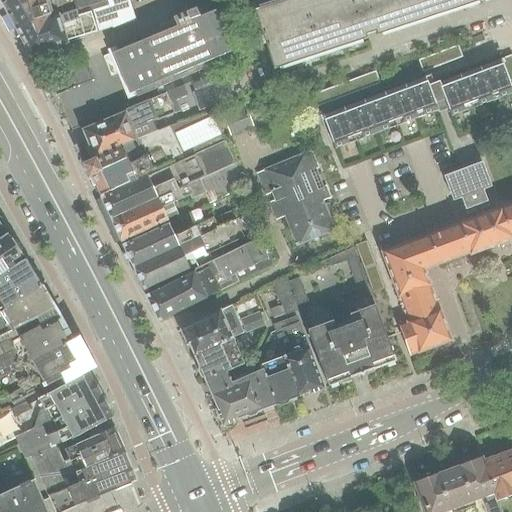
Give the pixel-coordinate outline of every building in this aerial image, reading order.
[(15,0),(2,4),(18,34),(79,13),(111,1),(110,0),(15,0)] [(115,0),(111,1),(79,13),(18,34),(30,55),(84,40),(83,37),(113,28),(114,29),(136,22),(129,0),(115,0)] [(287,0),(254,11),(274,71),(367,40),(366,36),(375,33),(376,37),(487,0),(287,0)] [(160,30),(107,52),(109,56),(102,59),(110,78),(116,76),(128,103),(216,66),(234,58),(213,8),(205,12),(204,10),(195,13),(194,11),(173,20),(174,22),(159,28),(160,30)] [(462,58),(460,54),(458,46),(418,61),(422,73),(462,58)] [(437,80),(438,83),(434,85),(430,75),(319,117),(321,122),(324,121),(334,149),(437,111),(438,114),(448,110),(450,117),(511,93),(511,91),(509,83),(511,81),(511,56),(439,83),(438,80),(437,80)] [(380,85),(375,73),(302,99),(306,112),(380,85)] [(210,76),(200,79),(200,80),(204,90),(208,88),(214,86),(210,76)] [(200,80),(191,83),(201,111),(214,106),(208,88),(204,90),(200,80)] [(95,159),(126,147),(139,141),(134,130),(155,121),(156,123),(174,116),(165,96),(117,115),(119,119),(84,134),(95,159)] [(139,141),(126,147),(128,152),(140,147),(148,163),(144,165),(142,161),(129,166),(123,153),(86,169),(100,200),(182,161),(170,135),(185,128),(183,123),(139,141)] [(100,200),(110,222),(234,167),(223,143),(182,161),(100,200)] [(295,247),(332,232),(321,203),(328,200),(310,155),(257,177),(283,241),(291,238),(295,247)] [(460,225),(423,238),(415,241),(382,253),(407,321),(397,325),(403,340),(409,357),(418,353),(451,341),(437,304),(430,286),(424,270),(425,269),(434,266),(469,253),(470,256),(511,240),(511,205),(483,217),(481,211),(489,208),(483,193),(490,190),(481,165),(458,174),(443,179),(452,203),(460,200),(466,215),(474,212),(476,218),(460,225)] [(243,189),(234,167),(110,222),(120,244),(167,224),(161,211),(189,199),(190,202),(205,196),(208,204),(243,189)] [(134,271),(144,292),(188,271),(183,260),(192,256),(203,251),(206,256),(242,241),(262,231),(254,215),(234,224),(217,232),(134,271)] [(0,240),(9,234),(0,220),(0,240)] [(168,228),(123,248),(134,271),(217,232),(212,223),(174,241),(168,228)] [(0,282),(2,281),(0,277),(26,260),(17,246),(9,234),(0,240),(0,282)] [(147,300),(159,323),(273,268),(265,251),(261,252),(255,240),(245,245),(193,270),(196,276),(147,300)] [(371,256),(366,242),(355,247),(372,294),(384,289),(371,256)] [(366,286),(353,249),(330,260),(332,267),(346,262),(357,290),(366,286)] [(207,257),(206,256),(203,251),(192,256),(196,262),(207,257)] [(0,310),(42,287),(26,260),(0,277),(2,281),(0,282),(0,310)] [(299,279),(288,284),(298,311),(309,307),(299,279)] [(298,311),(288,284),(287,282),(274,287),(285,316),(298,311)] [(0,339),(56,311),(42,287),(0,310),(0,339)] [(307,332),(328,387),(395,362),(382,327),(375,307),(307,332)] [(182,330),(194,356),(233,340),(220,311),(182,330)] [(259,313),(249,317),(255,330),(265,326),(259,313)] [(25,367),(73,340),(60,317),(12,343),(9,336),(0,340),(0,379),(25,367)] [(284,359),(298,397),(323,388),(308,350),(297,318),(272,327),(284,359)] [(15,407),(87,366),(73,340),(25,367),(33,382),(23,387),(24,390),(10,398),(15,407)] [(244,363),(233,340),(194,356),(205,383),(239,368),(238,366),(244,363)] [(261,371),(261,372),(274,406),(298,397),(284,359),(260,368),(261,371)] [(245,379),(239,368),(205,383),(223,424),(274,406),(261,372),(245,379)] [(56,422),(102,396),(90,373),(40,400),(46,412),(39,415),(35,432),(56,422)] [(113,418),(102,396),(56,422),(35,432),(17,440),(26,460),(76,439),(113,418)] [(30,410),(26,402),(10,411),(14,419),(30,410)] [(38,476),(81,471),(125,453),(114,428),(60,452),(33,464),(38,476)] [(511,450),(483,462),(495,493),(498,501),(511,495),(511,450)] [(132,471),(125,453),(81,471),(94,501),(99,499),(98,497),(131,484),(130,481),(129,473),(132,471)] [(481,458),(413,483),(423,511),(443,511),(486,496),(490,504),(485,506),(487,511),(502,511),(498,501),(495,493),(483,462),(481,458)] [(54,511),(66,511),(76,508),(75,506),(87,502),(88,504),(94,501),(81,471),(38,476),(54,511)] [(0,511),(47,511),(34,481),(0,495),(0,511)]
